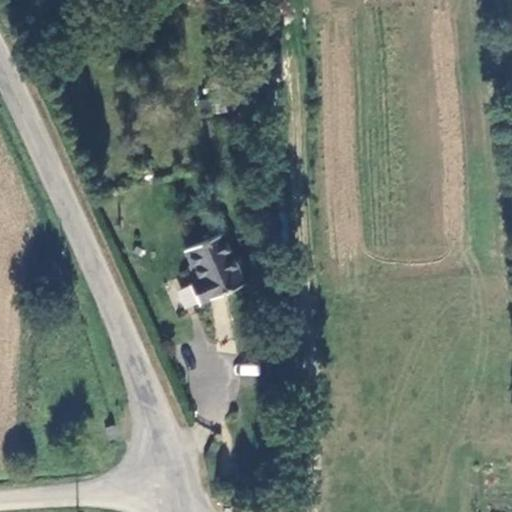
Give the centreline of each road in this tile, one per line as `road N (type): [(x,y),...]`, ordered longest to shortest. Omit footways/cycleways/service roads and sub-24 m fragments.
road 1 (unclassified): [(170,481),(117,308),(0,71)]
road 2 (unclassified): [(0,499),(170,481)]
